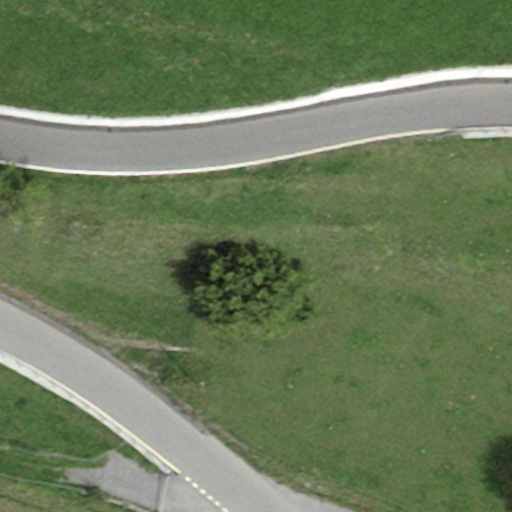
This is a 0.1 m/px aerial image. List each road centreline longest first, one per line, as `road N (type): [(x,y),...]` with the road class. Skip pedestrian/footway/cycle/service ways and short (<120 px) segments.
road 1 (tertiary): [(0,138),(177,148),(464,102),(511,102)]
road 2 (tertiary): [(268,511),(154,421),(0,322)]
road 3 (track): [(237,511),(0,451)]
